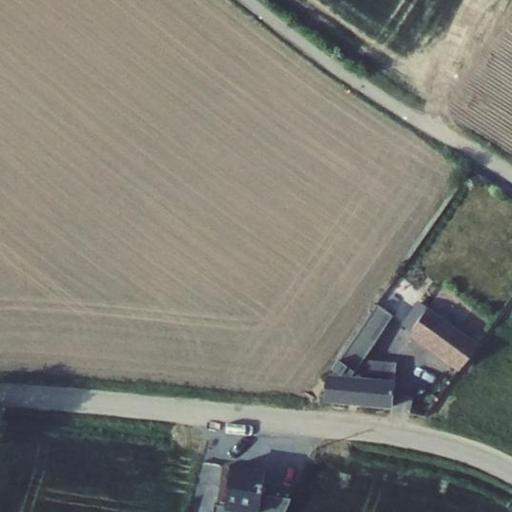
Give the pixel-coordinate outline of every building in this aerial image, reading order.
[(321,391),(383,407),(394,370),(356,360),(420,269),(403,258),(329,366),(321,391)] [(417,297),(432,312),(442,299),(426,286),(417,297)] [(402,318),(453,370),(469,348),(451,330),(432,312),(417,297),(402,318)] [(451,330),(469,348),(478,336),(462,321),(451,330)] [(242,476),(235,511),(270,511),(271,511),(287,511),(293,485),(242,476)]
